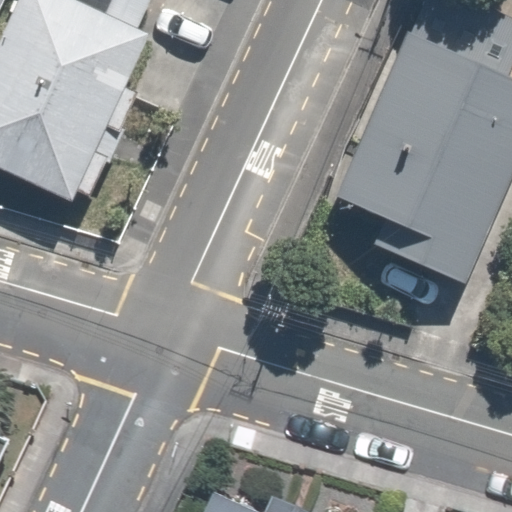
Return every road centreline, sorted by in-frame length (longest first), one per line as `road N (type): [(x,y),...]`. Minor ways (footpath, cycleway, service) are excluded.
road 1 (residential): [(166,327),(511,434)]
road 2 (unclassified): [(166,327),(317,0)]
road 3 (unclassified): [(82,511),(166,327)]
road 4 (residential): [(0,280),(166,327)]
